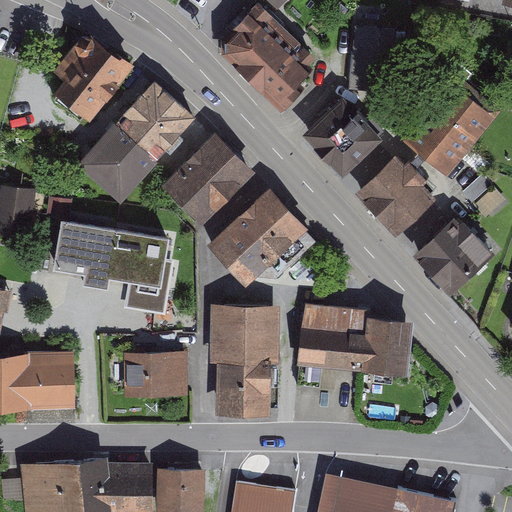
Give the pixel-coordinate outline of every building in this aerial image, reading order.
[(285,0),(267,0),(277,9),(285,0)] [(312,60),(255,3),(223,34),(223,54),(281,113),(300,95),(293,88),(305,76),(301,71),(312,60)] [(125,67),(82,35),(46,81),(89,113),(125,67)] [(445,172),(500,107),(460,74),(405,138),(445,172)] [(188,112),(151,81),(88,157),(126,188),(188,112)] [(342,101),(304,136),(343,178),(381,142),(342,101)] [(247,161),(211,130),(164,184),(200,215),(247,161)] [(395,160),(358,193),(396,236),(433,202),(395,160)] [(492,185),(484,175),(463,192),(467,197),(472,203),(492,185)] [(36,190),(5,187),(1,230),(33,232),(36,190)] [(303,224),(268,188),(216,237),(251,274),(303,224)] [(162,238),(63,219),(54,266),(153,284),(162,238)] [(454,220),(414,258),(450,296),(490,259),(454,220)] [(0,406),(74,404),(73,349),(0,350),(0,333),(10,289),(0,287),(0,406)] [(265,304),(216,306),(221,412),(270,409),(265,304)] [(411,324),(311,325),(311,376),(412,375),(411,324)] [(189,352),(126,352),(126,390),(189,390),(189,352)] [(203,511),(204,464),(20,462),(19,511),(203,511)] [(390,511),(396,485),(326,470),(317,511),(390,511)] [(295,511),(299,490),(244,481),(238,511),(295,511)] [(448,511),(452,497),(396,485),(390,511),(448,511)]
